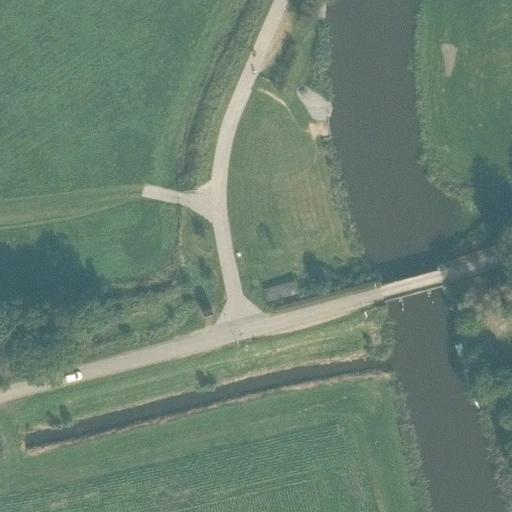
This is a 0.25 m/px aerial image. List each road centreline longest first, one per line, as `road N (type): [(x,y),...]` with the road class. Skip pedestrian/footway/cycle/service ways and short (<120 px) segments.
road 1 (unclassified): [(241,331),(215,186),(217,151),(277,0)]
road 2 (tertiary): [(241,331),(511,258)]
road 3 (tertiary): [(0,395),(241,331)]
